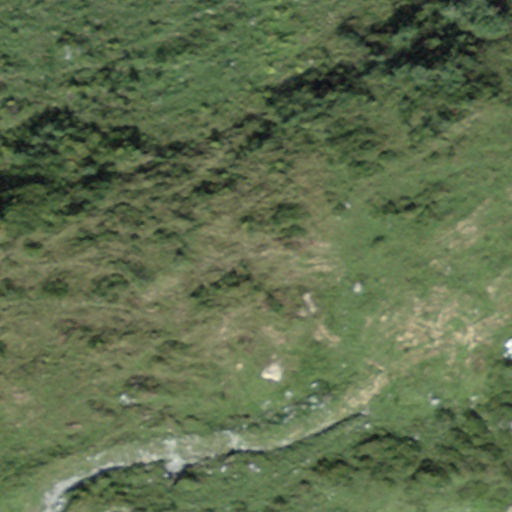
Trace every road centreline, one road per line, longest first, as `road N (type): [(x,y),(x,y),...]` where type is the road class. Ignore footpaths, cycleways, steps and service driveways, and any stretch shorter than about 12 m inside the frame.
road 1 (track): [(366,398),(258,439),(103,458),(65,475),(46,511)]
road 2 (track): [(366,398),(432,350),(511,312)]
